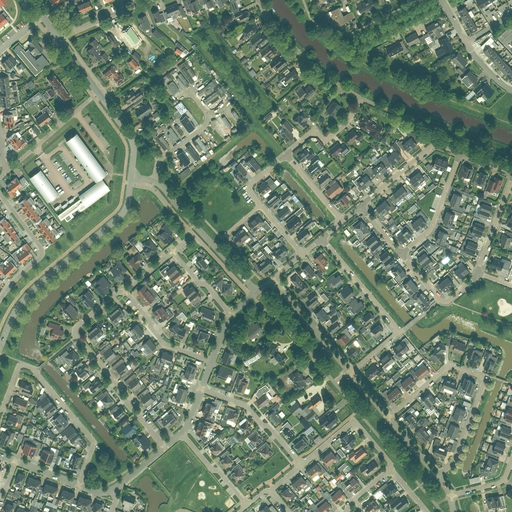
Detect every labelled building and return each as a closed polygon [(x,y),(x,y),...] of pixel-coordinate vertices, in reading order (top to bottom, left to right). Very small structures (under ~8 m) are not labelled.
[(89,0),(83,3),(86,10),(92,7),(89,0)] [(192,2),(190,0),(183,0),(187,11),(191,9),(192,12),(199,9),(195,1),(192,2)] [(375,7),(371,0),(369,0),(358,6),(356,4),(358,9),(357,10),(357,12),(358,13),(359,14),(361,14),(362,15),(368,12),(367,11),(375,7)] [(80,12),(86,10),(83,3),(78,5),(80,12)] [(171,5),(175,14),(178,12),(179,15),(181,14),(182,17),(186,16),(183,7),(179,9),(176,3),(171,5)] [(171,15),(175,14),(171,5),(165,7),(168,13),(165,15),(167,21),(168,22),(173,20),(171,15)] [(461,16),(468,12),(464,6),(458,10),(461,16)] [(343,16),(338,7),(329,12),(331,17),(332,16),(337,26),(353,18),(350,13),(343,16)] [(160,16),(158,10),(152,13),(155,21),(159,20),(160,23),(166,20),(163,14),(160,16)] [(242,13),(240,10),(234,14),(236,19),(239,17),(242,22),(245,20),(250,17),(249,16),(250,15),(250,14),(249,12),(248,11),(247,12),(246,11),(242,13)] [(471,17),(468,12),(461,16),(464,21),(471,17)] [(150,27),(145,15),(138,18),(141,24),(140,25),(139,26),(140,28),(141,29),(142,28),(143,30),(150,27)] [(471,17),(464,21),(467,27),(474,23),(471,17)] [(429,33),(423,36),(428,44),(433,41),(430,34),(435,31),(438,37),(444,33),(441,28),(437,21),(425,27),(429,33)] [(251,26),(249,23),(242,28),(243,30),(241,31),(245,36),(247,34),(249,37),(255,32),(254,31),(258,28),(254,24),(251,26)] [(474,23),(467,27),(470,32),(477,28),(474,23)] [(140,39),(131,27),(123,33),(132,45),(140,39)] [(162,34),(155,29),(152,33),(159,39),(162,34)] [(428,44),(423,36),(423,35),(418,38),(415,32),(411,35),(405,38),(409,45),(419,40),(421,43),(426,41),(430,48),(435,44),(433,41),(428,44)] [(107,37),(110,42),(115,39),(111,34),(107,37)] [(268,40),(263,35),(258,39),(256,36),(250,40),(253,43),(256,41),(260,46),(268,40)] [(453,49),(446,36),(438,41),(445,53),(448,52),(448,51),(453,49)] [(28,48),(29,50),(25,54),(21,49),(22,48),(18,44),(14,47),(15,48),(13,49),(35,75),(48,64),(49,63),(42,54),(35,60),(29,52),(30,51),(31,52),(34,49),(37,53),(39,51),(40,51),(42,49),(33,39),(31,40),(30,41),(29,42),(31,46),(28,48)] [(86,51),(90,56),(99,50),(96,46),(98,44),(94,39),(89,43),(92,46),(90,48),(89,47),(88,47),(86,48),(86,50),(86,51)] [(119,44),(115,39),(110,42),(114,47),(119,44)] [(483,51),(488,55),(493,50),(491,48),(493,46),(488,40),(481,46),(485,49),(483,51)] [(401,46),(399,41),(396,43),(396,44),(386,49),(388,53),(389,53),(391,56),(395,54),(395,53),(402,50),(404,53),(408,51),(404,44),(401,46)] [(186,49),(178,42),(175,44),(183,51),(186,49)] [(277,52),(272,46),(268,50),(266,47),(261,51),(263,54),(262,54),(266,59),(269,57),(269,58),(277,52)] [(102,54),(99,50),(90,56),(95,62),(100,58),(103,61),(108,58),(104,53),(102,54)] [(488,55),(492,60),(498,55),(493,50),(488,55)] [(467,62),(458,52),(452,59),(459,67),(456,70),(460,74),(465,69),(463,66),(467,62)] [(498,55),(492,60),(496,65),(502,59),(498,55)] [(6,59),(11,66),(16,63),(10,56),(6,59)] [(502,59),(496,65),(501,69),(506,64),(504,61),(506,59),(504,57),(502,59)] [(138,64),(133,58),(127,63),(133,69),(138,64)] [(287,63),(282,58),(279,61),(277,58),(270,64),(276,72),(287,63)] [(7,70),(11,66),(6,59),(1,63),(7,70)] [(192,64),(189,60),(187,61),(186,60),(182,63),(187,69),(190,66),(190,65),(192,64)] [(211,71),(205,63),(202,65),(208,74),(211,71)] [(511,68),(506,64),(501,69),(505,74),(511,68)] [(116,72),(111,65),(102,72),(107,79),(113,75),(115,78),(113,79),(116,82),(117,84),(124,79),(120,74),(118,75),(116,72)] [(181,69),(191,83),(194,80),(192,77),(195,74),(190,67),(186,69),(184,66),(181,69)] [(298,75),(293,70),(290,72),(290,71),(284,76),(282,73),(277,77),(280,80),(283,77),(285,80),(283,82),(285,85),(294,77),(294,78),(298,75)] [(474,75),(470,71),(464,76),(461,79),(464,82),(467,80),(470,83),(468,85),(471,88),(477,83),(474,81),(477,78),(474,75)] [(55,83),(59,81),(58,81),(58,80),(53,74),(53,73),(46,78),(53,87),(54,88),(57,86),(55,83)] [(180,74),(174,78),(182,90),(189,85),(180,74)] [(59,81),(55,83),(57,86),(54,88),(53,87),(50,89),(50,88),(46,91),(51,97),(54,95),(54,94),(57,91),(64,101),(70,96),(69,96),(65,89),(64,89),(65,88),(64,88),(59,81)] [(178,92),(170,81),(166,83),(174,95),(178,92)] [(201,94),(213,86),(211,83),(199,92),(201,94)] [(474,90),(478,94),(481,91),(487,98),(493,92),(489,87),(486,83),(483,86),(481,83),(474,90)] [(315,91),(310,85),(304,91),(301,89),(297,93),(301,97),(304,94),(308,98),(315,91)] [(160,94),(157,89),(151,94),(155,98),(160,94)] [(220,93),(218,90),(205,99),(209,105),(219,97),(218,95),(220,93)] [(467,97),(469,100),(476,93),(474,90),(467,97)] [(39,91),(26,101),(31,107),(43,98),(39,91)] [(130,93),(124,97),(128,102),(132,99),(134,102),(137,100),(143,96),(140,91),(135,95),(132,91),(130,93)] [(54,108),(63,102),(60,97),(51,102),(54,108)] [(187,110),(180,101),(174,105),(177,109),(179,107),(184,113),(187,110)] [(340,105),(334,101),(327,111),(332,114),(334,115),(336,112),(335,112),(340,105)] [(152,109),(147,103),(135,112),(140,118),(143,116),(144,117),(143,118),(146,122),(152,117),(149,113),(149,114),(148,112),(152,109)] [(239,114),(232,104),(228,107),(235,116),(233,117),(235,120),(237,118),(236,117),(239,114)] [(40,125),(44,122),(44,123),(47,121),(46,121),(50,118),(46,113),(50,110),(46,106),(40,110),(43,113),(35,119),(40,125)] [(4,121),(13,119),(13,116),(16,115),(15,110),(8,111),(8,114),(3,115),(4,121)] [(309,116),(304,111),(300,116),(299,115),(293,121),(302,129),(307,123),(305,121),(309,116)] [(195,127),(185,115),(180,119),(190,131),(195,127)] [(232,125),(224,115),(220,118),(228,128),(232,125)] [(324,119),(318,115),(316,119),(322,123),(324,119)] [(372,119),(363,115),(360,119),(363,120),(359,126),(366,130),(367,128),(372,131),(370,135),(376,138),(382,127),(371,121),(372,119)] [(287,124),(285,122),(281,125),(285,129),(281,133),(288,141),(293,137),(291,134),(291,133),(290,132),(293,130),(288,124),(287,124)] [(172,127),(179,137),(183,134),(176,124),(172,127)] [(224,135),(226,134),(220,125),(217,127),(221,131),(219,133),(220,135),(222,133),(224,135)] [(172,128),(166,132),(173,141),(179,137),(172,128)] [(407,141),(412,147),(417,144),(413,139),(416,137),(410,129),(406,133),(409,139),(407,141)] [(356,134),(353,130),(345,137),(348,141),(349,141),(351,143),(354,140),(356,138),(358,140),(363,136),(359,131),(356,134)] [(10,144),(11,144),(18,138),(14,133),(7,139),(7,140),(10,144)] [(103,169),(76,133),(66,141),(95,180),(96,179),(97,181),(79,196),(80,198),(74,202),(58,215),(61,219),(64,216),(67,220),(73,216),(71,213),(78,207),(80,210),(86,206),(109,189),(105,183),(100,177),(102,175),(101,175),(103,173),(103,171),(102,169),(103,169)] [(217,142),(212,133),(207,136),(206,133),(202,135),(209,147),(217,142)] [(155,138),(164,150),(170,146),(162,135),(160,137),(158,135),(155,138)] [(207,148),(199,137),(196,139),(198,142),(195,144),(200,151),(203,149),(204,150),(207,148)] [(20,140),(18,138),(11,144),(15,149),(19,145),(21,147),(27,143),(23,138),(20,140)] [(408,151),(412,147),(407,141),(404,143),(402,140),(400,142),(399,140),(396,142),(402,149),(404,147),(408,151)] [(394,151),(392,153),(397,160),(402,156),(398,152),(401,150),(394,142),(390,146),(394,151)] [(341,147),(338,143),(329,150),(334,156),(341,150),(344,154),(349,150),(344,144),(341,147)] [(199,157),(190,145),(184,149),(193,162),(199,157)] [(308,152),(306,149),(297,156),(302,161),(308,157),(309,159),(315,154),(311,150),(308,152)] [(189,160),(182,150),(179,152),(182,157),(180,158),(184,164),(189,160)] [(393,164),(397,160),(392,153),(389,155),(386,153),(382,156),(387,161),(389,160),(393,164)] [(319,160),(316,156),(311,161),(313,164),(308,168),(312,174),(321,167),(317,162),(319,160)] [(381,156),(377,159),(374,162),(377,166),(382,172),(387,169),(383,165),(386,162),(381,156)] [(260,166),(252,157),(246,162),(244,160),(241,162),(244,167),(247,164),(253,171),(260,166)] [(433,166),(438,169),(442,159),(441,158),(439,157),(438,157),(436,157),(433,165),(432,164),(430,166),(428,163),(425,166),(429,171),(433,168),(432,167),(433,166)] [(443,159),(442,159),(438,169),(444,170),(442,176),(445,178),(448,170),(445,169),(448,161),(446,160),(446,159),(444,159),(443,159)] [(247,173),(239,164),(235,168),(237,171),(233,175),(240,182),(246,178),(244,176),(247,173)] [(369,165),(366,168),(371,175),(374,172),(378,176),(382,172),(377,166),(374,168),(372,165),(370,167),(369,165)] [(468,167),(463,165),(458,176),(464,178),(465,175),(469,177),(472,168),(471,168),(472,167),(469,166),(468,167)] [(371,175),(366,168),(363,171),(364,172),(362,174),(364,176),(362,178),(360,176),(367,185),(372,181),(368,177),(371,175)] [(330,174),(326,169),(321,173),(323,175),(318,180),(322,185),(330,178),(328,176),(330,174)] [(57,194),(40,170),(30,178),(47,201),(57,194)] [(484,172),(482,171),(481,172),(480,171),(478,178),(475,177),(472,183),(476,184),(478,181),(483,184),(487,174),(484,173),(484,172)] [(419,172),(414,176),(422,185),(425,182),(429,179),(425,174),(422,176),(419,172)] [(363,189),(367,185),(360,176),(353,181),(357,186),(359,185),(363,189)] [(415,191),(419,187),(422,185),(414,176),(410,179),(413,183),(411,185),(415,191)] [(10,181),(11,181),(17,189),(20,186),(22,189),(29,184),(24,178),(22,179),(19,182),(16,177),(15,178),(15,177),(10,181)] [(502,180),(495,177),(493,180),(489,179),(486,189),(493,192),(495,188),(499,190),(502,180)] [(82,183),(79,179),(71,185),(74,189),(82,183)] [(277,185),(272,180),(268,184),(265,181),(262,183),(263,185),(257,189),(263,195),(270,188),(272,190),(277,185)] [(343,189),(335,180),(329,185),(331,187),(326,191),(331,197),(338,191),(339,193),(343,189)] [(14,191),(17,189),(11,181),(6,185),(9,189),(8,190),(7,191),(11,197),(16,193),(14,191)] [(360,191),(355,185),(352,188),(351,190),(354,191),(355,194),(357,194),(360,191)] [(402,186),(397,190),(403,196),(406,194),(408,197),(412,193),(408,188),(405,190),(402,186)] [(394,193),(393,193),(396,197),(393,200),(397,205),(402,202),(400,199),(403,196),(397,190),(396,189),(393,191),(394,193)] [(454,192),(452,197),(460,201),(462,195),(460,194),(460,193),(469,197),(470,194),(458,189),(456,193),(454,192)] [(353,197),(348,191),(336,201),(341,207),(353,197)] [(291,195),(288,192),(282,197),(281,195),(279,197),(276,193),(267,200),(272,207),(282,198),(284,201),(291,195)] [(22,207),(32,200),(30,197),(27,199),(25,197),(18,202),(22,207)] [(460,201),(452,197),(450,203),(458,206),(460,201)] [(480,208),(489,212),(491,206),(485,204),(486,200),(480,197),(476,207),(480,208)] [(22,208),(25,213),(32,207),(31,205),(34,203),(32,200),(22,207),(22,208)] [(292,205),(288,200),(283,204),(285,207),(277,213),(282,219),(291,212),(288,208),(292,205)] [(380,204),(386,211),(389,208),(391,212),(396,208),(391,202),(388,204),(385,200),(380,204)] [(380,204),(376,208),(379,212),(377,214),(383,221),(386,219),(384,217),(388,213),(386,211),(380,204)] [(32,207),(25,213),(29,217),(30,217),(40,209),(37,207),(34,209),(32,207)] [(487,217),(489,212),(480,208),(476,207),(480,208),(479,211),(476,210),(475,213),(474,212),(473,215),(480,218),(481,215),(487,217)] [(42,212),(40,209),(30,217),(33,222),(40,217),(38,215),(42,212)] [(418,218),(416,220),(421,226),(426,223),(423,219),(426,216),(421,210),(416,214),(418,218)] [(445,216),(453,219),(455,214),(461,216),(462,213),(455,210),(453,213),(447,211),(445,216)] [(253,218),(253,219),(259,226),(261,224),(267,232),(272,228),(265,220),(263,222),(258,215),(255,218),(255,217),(253,218)] [(301,222),(296,216),(287,224),(292,230),(301,222)] [(451,225),(453,219),(445,216),(443,222),(449,224),(448,227),(454,229),(455,226),(451,225)] [(473,227),(482,230),(484,225),(478,222),(479,218),(474,216),(471,222),(474,224),(473,227)] [(38,228),(48,221),(46,218),(43,220),(41,218),(34,223),(38,228)] [(259,226),(253,219),(252,220),(251,221),(248,224),(252,229),(250,230),(254,235),(257,233),(255,231),(256,230),(255,229),(259,226)] [(313,222),(310,219),(303,225),(305,228),(313,222)] [(421,226),(416,220),(413,222),(411,219),(409,221),(408,220),(406,222),(412,230),(415,228),(417,230),(421,226)] [(358,232),(365,225),(361,220),(357,224),(355,221),(349,226),(353,230),(355,228),(358,232)] [(48,221),(38,228),(38,229),(41,234),(48,228),(47,226),(50,224),(48,221)] [(0,232),(3,230),(4,232),(11,226),(8,222),(7,222),(0,227),(0,232)] [(170,229),(165,223),(161,227),(164,231),(160,234),(160,233),(157,236),(159,239),(161,238),(165,243),(173,237),(167,231),(170,229)] [(404,229),(402,232),(407,238),(412,235),(408,230),(411,229),(406,223),(402,227),(404,229)] [(367,224),(365,225),(358,232),(361,235),(358,237),(360,239),(359,239),(361,242),(362,241),(367,236),(366,234),(370,230),(369,230),(370,229),(367,224)] [(15,231),(11,226),(4,232),(6,234),(2,236),(5,239),(15,232),(15,231)] [(48,228),(41,234),(45,238),(56,230),(53,227),(50,230),(48,228)] [(482,230),(473,227),(472,230),(469,229),(467,234),(473,236),(474,233),(480,236),(482,230)] [(238,232),(244,240),(249,236),(251,239),(254,237),(249,232),(247,234),(242,228),(238,232)] [(310,234),(305,228),(296,235),(302,242),(310,234)] [(438,235),(446,238),(447,235),(450,236),(451,234),(453,235),(454,231),(448,228),(446,232),(440,230),(438,235)] [(56,230),(45,238),(49,243),(56,238),(54,236),(58,233),(56,230)] [(407,238),(402,232),(399,234),(397,231),(393,235),(397,240),(399,238),(403,242),(407,238)] [(15,232),(5,239),(7,242),(10,240),(12,242),(19,237),(15,232)] [(244,240),(238,232),(233,236),(237,242),(235,244),(239,249),(244,245),(241,243),(244,240)] [(511,232),(510,232),(508,236),(507,236),(507,235),(503,233),(501,238),(503,238),(500,245),(508,247),(510,240),(511,240),(511,232)] [(370,246),(378,240),(374,235),(369,238),(367,236),(362,241),(365,245),(367,243),(370,246)] [(445,241),(446,238),(438,235),(436,240),(442,243),(441,246),(447,248),(449,242),(445,241)] [(136,236),(130,240),(134,246),(131,248),(135,254),(139,251),(139,252),(144,249),(136,236)] [(463,241),(462,244),(475,249),(477,243),(471,241),(472,238),(466,236),(464,241),(463,241)] [(26,242),(24,239),(22,240),(20,238),(16,241),(20,247),(26,242)] [(157,248),(150,239),(144,243),(147,247),(143,250),(148,256),(151,253),(152,254),(151,254),(152,254),(154,252),(154,251),(158,248),(157,248)] [(378,240),(370,246),(373,250),(371,252),(374,256),(381,250),(379,248),(382,245),(378,240)] [(277,248),(283,255),(288,252),(284,247),(286,245),(282,241),(278,244),(280,246),(277,248)] [(21,251),(27,259),(32,255),(28,250),(31,248),(26,243),(21,246),(23,249),(21,251)] [(475,249),(462,244),(459,253),(465,255),(464,256),(469,258),(471,254),(473,255),(475,249)] [(27,259),(21,251),(19,248),(11,254),(16,260),(18,258),(22,262),(23,262),(27,259)] [(262,261),(268,268),(272,264),(268,259),(271,257),(268,253),(264,248),(263,248),(265,250),(263,252),(267,257),(266,258),(263,255),(260,258),(262,261)] [(283,255),(277,248),(273,252),(279,259),(283,255)] [(421,263),(429,257),(427,255),(427,254),(428,253),(423,248),(419,252),(421,254),(420,254),(420,255),(420,256),(417,258),(421,263)] [(381,258),(384,261),(391,255),(387,250),(382,254),(380,252),(375,256),(379,261),(381,258)] [(201,254),(199,252),(195,255),(199,259),(196,262),(203,269),(204,268),(205,270),(206,270),(208,268),(208,267),(207,266),(208,265),(202,257),(204,256),(202,253),(201,254)] [(142,259),(138,254),(134,258),(133,256),(127,261),(134,269),(140,265),(138,263),(142,259)] [(327,262),(320,254),(315,259),(319,264),(316,266),(321,272),(325,268),(323,266),(327,262)] [(395,260),(391,255),(384,261),(386,264),(383,266),(387,270),(392,266),(390,264),(395,260)] [(421,263),(425,268),(431,263),(432,266),(437,262),(431,255),(429,257),(421,263)] [(8,262),(5,265),(12,272),(17,267),(13,263),(15,261),(10,256),(6,260),(8,262)] [(458,267),(464,274),(468,270),(463,264),(465,262),(462,257),(459,259),(463,263),(458,267)] [(501,260),(494,258),(491,265),(497,267),(497,268),(500,270),(502,267),(508,269),(511,261),(502,258),(501,260)] [(268,268),(262,261),(257,265),(254,261),(252,263),(256,268),(258,266),(263,272),(268,268)] [(126,271),(119,262),(117,264),(111,270),(115,275),(114,277),(118,282),(124,276),(122,274),(126,271)] [(391,270),(395,275),(402,269),(398,264),(393,268),(392,266),(387,270),(389,272),(391,270)] [(5,265),(2,267),(0,265),(0,272),(1,274),(4,272),(7,276),(8,275),(8,276),(12,272),(5,265)] [(168,270),(166,268),(161,272),(165,277),(168,274),(171,276),(178,270),(174,265),(168,270)] [(314,273),(308,265),(302,269),(309,277),(314,273)] [(454,266),(449,269),(453,274),(455,272),(460,277),(464,274),(458,267),(456,269),(454,266)] [(397,282),(398,284),(403,280),(401,278),(406,274),(402,269),(395,275),(399,280),(397,282)] [(183,275),(178,270),(171,276),(169,278),(171,280),(169,282),(173,287),(178,282),(176,280),(183,275)] [(445,278),(443,280),(449,287),(453,283),(449,279),(452,277),(448,272),(444,276),(445,278)] [(303,283),(296,275),(291,279),(297,287),(295,289),(300,295),(308,288),(303,282),(303,283)] [(327,280),(329,283),(332,281),(336,286),(343,280),(339,275),(334,278),(332,276),(327,280)] [(111,285),(103,276),(97,281),(94,284),(96,287),(103,296),(109,290),(108,288),(111,285)] [(223,280),(220,277),(214,282),(217,285),(218,285),(220,286),(222,287),(222,292),(226,292),(226,294),(232,294),(232,289),(231,289),(231,284),(227,284),(227,282),(226,281),(224,281),(223,281),(223,283),(223,282),(222,281),(223,280)] [(398,284),(402,288),(405,286),(407,289),(414,283),(410,278),(405,282),(403,280),(398,284)] [(444,291),(449,287),(443,280),(440,282),(439,280),(434,284),(437,289),(440,286),(444,291)] [(140,295),(138,295),(142,300),(154,290),(155,290),(152,287),(151,288),(147,283),(137,291),(140,295)] [(410,298),(415,294),(413,292),(418,288),(414,283),(407,289),(410,292),(407,294),(410,298)] [(189,296),(196,291),(192,286),(190,288),(188,285),(183,290),(189,296)] [(354,292),(348,285),(341,291),(343,295),(341,296),(346,303),(351,298),(349,296),(354,292)] [(93,296),(88,290),(83,295),(85,297),(82,300),(88,308),(94,303),(90,298),(93,296)] [(160,298),(154,290),(142,300),(146,305),(151,301),(153,304),(160,298)] [(196,291),(189,296),(192,301),(191,302),(195,307),(201,302),(199,300),(201,298),(199,296),(200,295),(198,293),(199,293),(196,291)] [(317,296),(313,291),(309,295),(311,298),(306,302),(310,307),(318,301),(315,298),(317,296)] [(419,303),(426,297),(422,292),(417,296),(415,294),(410,298),(414,302),(416,300),(419,303)] [(76,304),(70,296),(66,299),(70,303),(66,306),(66,307),(63,310),(65,313),(66,312),(70,318),(74,315),(74,316),(78,312),(73,306),(76,304)] [(426,297),(419,303),(421,306),(418,308),(422,312),(427,308),(425,306),(430,302),(426,297)] [(358,301),(355,298),(349,303),(356,312),(364,305),(360,301),(358,303),(357,302),(358,301)] [(153,312),(157,317),(165,310),(163,307),(165,305),(162,301),(155,306),(157,308),(153,312)] [(118,308),(114,311),(120,318),(123,316),(125,318),(130,315),(128,313),(125,309),(123,311),(119,307),(118,308)] [(213,311),(202,307),(199,313),(204,315),(202,319),(212,322),(215,315),(212,314),(213,311)] [(328,316),(321,308),(315,313),(322,321),(328,316)] [(337,311),(334,309),(329,314),(331,317),(337,311)] [(165,310),(157,317),(160,322),(165,318),(167,320),(173,315),(170,311),(168,313),(165,310)] [(120,318),(114,311),(110,314),(111,315),(110,315),(113,319),(111,321),(114,325),(115,327),(120,323),(117,320),(120,318)] [(374,317),(370,312),(363,318),(365,320),(362,322),(367,328),(372,323),(370,321),(374,317)] [(338,319),(336,316),(331,320),(333,323),(327,327),(332,333),(340,327),(335,321),(338,319)] [(169,329),(174,335),(180,327),(178,324),(181,322),(177,317),(172,322),(174,324),(169,329)] [(56,324),(49,322),(48,327),(53,329),(51,337),(57,339),(58,336),(61,337),(64,330),(55,327),(56,324)] [(262,329),(257,322),(251,327),(249,324),(244,328),(247,331),(248,330),(253,336),(255,334),(257,337),(261,333),(259,331),(262,329)] [(133,334),(141,327),(139,325),(138,325),(137,324),(132,328),(130,326),(125,330),(127,332),(130,330),(133,334)] [(383,329),(379,324),(372,330),(376,335),(373,337),(376,340),(381,336),(379,333),(383,329)] [(180,327),(174,335),(182,338),(185,332),(188,333),(191,327),(185,325),(184,328),(180,327)] [(206,328),(197,325),(196,328),(196,333),(199,334),(198,338),(201,340),(201,341),(204,342),(205,341),(206,342),(209,333),(205,332),(206,328)] [(100,338),(103,335),(104,336),(108,333),(106,331),(103,328),(101,329),(98,326),(97,326),(96,326),(93,329),(99,336),(100,338)] [(133,334),(130,336),(136,343),(140,339),(138,336),(144,332),(143,331),(143,330),(141,328),(141,327),(133,334)] [(347,331),(349,330),(346,327),(340,333),(342,336),(337,339),(342,345),(352,336),(347,331)] [(93,329),(89,332),(89,333),(88,334),(92,337),(89,339),(92,343),(94,345),(98,341),(96,339),(99,336),(93,329)] [(137,344),(143,351),(153,342),(153,341),(151,339),(150,339),(149,338),(144,343),(142,340),(137,344)] [(456,340),(453,339),(450,346),(454,347),(453,350),(457,351),(457,352),(462,354),(465,344),(456,341),(456,340)] [(360,345),(356,340),(350,344),(352,347),(347,351),(352,357),(360,350),(357,347),(360,345)] [(402,341),(398,344),(404,352),(409,348),(411,351),(414,347),(409,342),(406,345),(402,341)] [(153,342),(143,351),(148,357),(153,353),(151,351),(156,346),(155,345),(155,344),(154,342),(153,342)] [(113,351),(118,348),(116,346),(112,349),(110,347),(112,346),(109,343),(99,352),(103,356),(104,354),(106,357),(113,351)] [(445,349),(441,343),(433,349),(435,351),(431,354),(431,355),(429,357),(434,363),(436,361),(438,363),(444,357),(441,353),(441,352),(445,349)] [(276,346),(272,344),(268,352),(272,354),(274,356),(280,364),(285,361),(284,360),(287,358),(284,355),(281,357),(278,353),(276,355),(274,352),(276,346)] [(404,352),(398,344),(393,348),(396,352),(394,354),(398,358),(399,360),(403,357),(401,355),(404,352)] [(482,352),(475,349),(470,347),(466,357),(470,358),(469,362),(475,365),(479,355),(481,356),(482,352)] [(235,351),(231,349),(230,352),(226,351),(222,360),(230,363),(233,354),(235,354),(236,353),(235,351)] [(79,357),(73,350),(69,353),(67,350),(59,356),(64,362),(68,359),(72,364),(79,357)] [(116,355),(113,351),(106,357),(109,359),(107,361),(110,365),(120,356),(118,353),(116,355)] [(154,366),(159,368),(162,362),(165,363),(168,353),(165,352),(163,351),(161,358),(158,357),(154,366)] [(492,353),(486,351),(483,357),(487,359),(484,368),(491,370),(494,361),(490,359),(492,353)] [(388,352),(384,356),(390,363),(395,360),(388,352)] [(168,353),(165,363),(170,365),(168,368),(171,369),(173,363),(171,362),(173,355),(172,355),(171,354),(169,353),(168,353)] [(390,363),(384,356),(380,360),(384,365),(382,367),(386,372),(388,370),(386,367),(390,363)] [(119,372),(126,366),(123,362),(124,361),(122,358),(112,366),(115,370),(117,369),(119,372)] [(186,369),(195,373),(197,368),(196,368),(197,367),(192,365),(193,362),(186,359),(185,365),(188,366),(186,369)] [(423,364),(419,367),(425,375),(430,371),(425,366),(428,364),(424,359),(421,361),(423,364)] [(88,367),(84,363),(76,370),(82,377),(87,373),(85,370),(88,367)] [(377,368),(374,364),(365,372),(370,378),(377,373),(379,376),(384,371),(380,366),(377,368)] [(129,370),(126,366),(119,372),(121,374),(119,376),(123,380),(133,371),(131,368),(129,370)] [(232,371),(220,366),(217,376),(226,379),(227,376),(230,377),(232,371)] [(412,369),(410,371),(414,375),(416,373),(421,379),(425,375),(419,367),(414,371),(412,369)] [(194,377),(195,373),(186,369),(185,373),(182,372),(180,377),(187,379),(188,376),(193,378),(193,377),(194,377)] [(299,373),(297,371),(294,374),(293,373),(289,376),(291,378),(290,379),(293,382),(293,381),(297,386),(296,386),(300,390),(307,385),(303,380),(304,379),(302,376),(302,374),(299,373)] [(405,379),(412,386),(416,383),(412,377),(414,375),(410,371),(406,374),(408,377),(405,379)] [(129,384),(131,387),(138,381),(135,377),(137,376),(134,373),(124,381),(128,385),(129,384)] [(243,377),(238,375),(235,381),(237,382),(240,383),(237,390),(238,391),(240,392),(241,391),(244,393),(248,383),(242,381),(243,377)] [(388,383),(390,386),(396,381),(393,378),(388,383)] [(447,389),(451,380),(445,378),(442,385),(440,384),(438,390),(440,391),(441,389),(443,390),(444,387),(447,389)] [(466,389),(470,380),(464,378),(462,384),(459,383),(457,390),(462,392),(464,387),(467,388),(466,389)] [(103,385),(97,379),(92,383),(89,380),(83,386),(86,389),(89,386),(94,392),(103,385)] [(412,386),(405,379),(403,381),(400,379),(396,382),(400,387),(402,385),(407,390),(412,386)] [(456,382),(451,380),(447,389),(453,391),(451,395),(454,396),(456,391),(453,389),(456,382)] [(465,394),(473,397),(476,391),(473,390),(475,383),(470,381),(470,380),(466,389),(465,394)] [(31,385),(22,381),(20,388),(26,390),(25,393),(31,396),(33,389),(30,388),(31,385)] [(138,381),(131,387),(134,389),(132,391),(135,395),(146,386),(143,383),(142,385),(138,381)] [(398,389),(400,387),(396,382),(394,384),(396,387),(392,390),(398,398),(402,394),(398,389)] [(179,389),(178,393),(187,396),(188,391),(188,390),(183,388),(184,385),(178,383),(176,388),(179,389)] [(269,389),(265,384),(259,389),(255,394),(256,395),(258,398),(256,400),(261,406),(264,404),(265,402),(267,402),(269,400),(264,394),(269,389)] [(144,402),(151,396),(148,392),(149,391),(147,388),(137,396),(140,400),(142,399),(144,402)] [(108,393),(106,390),(103,393),(103,392),(96,397),(99,401),(100,399),(104,403),(103,404),(106,407),(110,404),(113,401),(108,394),(108,393)] [(393,402),(398,398),(392,390),(389,392),(387,390),(385,392),(384,391),(382,393),(386,398),(389,396),(393,402)] [(187,396),(178,393),(176,396),(173,395),(171,400),(178,403),(179,400),(184,402),(184,400),(185,401),(187,396)] [(425,396),(431,404),(434,401),(437,405),(441,402),(436,397),(434,398),(429,393),(425,396)] [(153,394),(151,396),(144,402),(146,404),(145,405),(146,408),(148,410),(158,401),(156,398),(154,399),(152,398),(155,396),(153,394)] [(43,406),(45,408),(52,402),(46,395),(37,403),(41,408),(43,406)] [(322,400),(318,395),(311,401),(311,402),(307,405),(302,409),(296,401),(289,407),(295,414),(299,411),(303,416),(311,409),(310,408),(314,405),(315,406),(322,400)] [(434,407),(431,404),(425,396),(421,400),(426,406),(423,408),(427,413),(434,407)] [(27,401),(16,397),(13,405),(24,409),(27,401)] [(58,409),(52,402),(45,408),(47,410),(45,412),(48,417),(58,409)] [(204,407),(214,411),(215,409),(218,409),(220,404),(214,402),(213,405),(207,402),(205,405),(204,407)] [(455,402),(452,410),(463,414),(465,409),(459,407),(461,404),(455,402)] [(279,406),(277,404),(271,409),(273,411),(269,415),(275,423),(282,418),(275,410),(279,406)] [(117,408),(115,406),(110,411),(112,414),(113,413),(118,419),(126,412),(120,406),(118,408),(117,408)] [(152,416),(159,411),(156,407),(149,412),(152,416)] [(214,411),(204,407),(204,408),(203,410),(204,410),(202,413),(209,416),(208,419),(214,421),(215,418),(212,417),(214,411)] [(404,419),(407,423),(415,417),(417,415),(414,412),(416,411),(412,407),(408,411),(410,413),(404,419)] [(164,414),(172,424),(176,420),(177,419),(173,415),(176,413),(171,408),(164,414)] [(238,413),(227,409),(223,419),(227,420),(228,418),(229,419),(229,420),(233,421),(233,420),(235,421),(238,413)] [(463,414),(452,410),(449,418),(454,421),(456,417),(461,420),(463,414)] [(511,414),(506,412),(505,416),(501,415),(500,420),(506,422),(507,419),(511,421),(511,414)] [(24,416),(17,413),(16,416),(10,414),(7,422),(15,425),(16,422),(21,423),(24,416)] [(55,421),(57,423),(65,417),(64,415),(62,415),(61,413),(55,417),(54,415),(49,419),(52,423),(55,421)] [(326,424),(328,427),(338,419),(333,413),(327,418),(326,416),(325,415),(319,420),(323,426),(326,424)] [(164,414),(157,420),(162,425),(164,423),(167,427),(168,426),(169,427),(172,424),(164,414)] [(54,426),(60,432),(64,428),(63,426),(68,421),(66,419),(66,418),(65,417),(57,423),(54,426)] [(305,427),(309,424),(303,417),(299,420),(305,427)] [(417,420),(415,417),(407,423),(411,428),(417,422),(419,425),(421,423),(423,426),(429,421),(427,419),(424,421),(421,417),(417,420)] [(252,427),(244,418),(238,423),(239,423),(238,423),(238,425),(241,428),(241,429),(243,432),(244,431),(245,433),(252,427)] [(449,428),(457,431),(459,426),(453,424),(454,421),(448,419),(445,427),(449,428)] [(132,425),(127,420),(122,424),(124,427),(121,429),(127,435),(132,431),(134,433),(137,431),(135,429),(137,427),(135,423),(132,425)] [(197,426),(207,430),(208,428),(211,428),(213,423),(207,420),(206,423),(200,421),(198,424),(197,426)] [(502,426),(500,430),(509,433),(511,428),(504,426),(505,423),(498,420),(497,424),(502,426)] [(283,431),(289,438),(294,434),(290,428),(292,426),(287,421),(282,425),(285,429),(283,431)] [(70,438),(77,432),(71,425),(61,434),(64,438),(68,435),(70,438)] [(314,429),(311,425),(303,431),(304,433),(306,435),(314,429)] [(205,435),(207,430),(197,426),(196,426),(197,426),(196,428),(197,429),(195,432),(202,434),(201,437),(204,442),(207,440),(208,437),(205,435)] [(415,432),(419,437),(426,431),(422,426),(415,432)] [(455,437),(457,431),(449,428),(447,434),(441,431),(440,435),(451,439),(453,436),(455,437)] [(509,433),(500,430),(496,428),(493,436),(499,439),(500,436),(507,438),(509,433)] [(15,432),(9,430),(7,433),(3,432),(2,435),(3,436),(0,442),(8,445),(11,437),(13,438),(15,432)] [(248,436),(251,440),(247,443),(251,448),(255,445),(262,440),(256,433),(254,431),(248,436)] [(426,431),(419,437),(423,441),(428,437),(429,439),(428,442),(430,443),(434,434),(430,433),(429,434),(426,431)] [(77,432),(70,438),(76,445),(78,443),(83,448),(87,444),(77,432)] [(356,440),(351,434),(347,437),(345,435),(341,439),(343,441),(341,442),(346,448),(348,447),(349,448),(354,443),(353,442),(356,440)] [(150,443),(143,435),(140,438),(138,435),(132,440),(137,446),(140,443),(144,448),(145,448),(147,446),(150,443)] [(306,438),(304,435),(301,437),(302,438),(294,444),(298,450),(301,447),(302,448),(306,444),(306,443),(304,440),(306,438)] [(26,452),(28,453),(33,439),(25,436),(22,442),(25,444),(23,451),(26,452)] [(232,445),(236,442),(231,436),(227,439),(232,445)] [(498,441),(499,439),(493,436),(491,440),(496,442),(495,446),(503,449),(505,444),(498,441)] [(220,439),(217,437),(212,441),(214,444),(210,448),(215,454),(217,453),(218,453),(220,451),(220,450),(222,449),(216,442),(220,439)] [(433,453),(438,455),(442,447),(440,446),(440,445),(439,444),(441,440),(438,439),(435,438),(433,445),(436,446),(433,453)] [(42,443),(38,441),(33,439),(28,453),(30,453),(30,454),(34,455),(36,448),(39,449),(42,443)] [(442,447),(438,455),(444,458),(447,450),(450,451),(454,452),(458,442),(454,440),(453,443),(454,443),(453,445),(449,444),(448,446),(446,446),(445,448),(442,447)] [(49,450),(46,449),(48,446),(47,445),(42,443),(40,449),(43,450),(40,458),(44,459),(44,458),(46,459),(49,450)] [(267,445),(264,443),(256,450),(257,452),(260,451),(262,453),(261,453),(264,456),(266,457),(272,452),(267,445)] [(503,449),(495,446),(490,444),(489,448),(487,452),(494,454),(495,452),(501,454),(503,449)] [(366,453),(362,447),(355,453),(353,451),(348,455),(352,459),(355,456),(358,460),(366,453)] [(55,452),(49,450),(46,459),(48,460),(51,462),(54,454),(57,455),(59,449),(56,448),(55,452)] [(73,454),(71,459),(80,462),(82,457),(74,454),(75,451),(70,449),(68,452),(73,454)] [(229,453),(227,450),(222,454),(224,457),(220,460),(226,467),(228,465),(228,466),(231,463),(232,461),(227,455),(229,453)] [(330,450),(326,454),(332,461),(336,457),(339,460),(341,458),(337,454),(335,455),(330,450)] [(487,463),(496,467),(498,460),(493,459),(494,456),(487,453),(486,457),(487,458),(488,459),(487,463)] [(332,461),(326,454),(321,458),(326,463),(323,465),(327,470),(330,468),(327,465),(332,461)] [(80,462),(71,459),(69,463),(65,461),(63,466),(69,468),(70,465),(78,468),(80,462)] [(378,467),(373,461),(367,467),(365,464),(360,468),(364,473),(367,471),(370,474),(378,467)] [(311,466),(317,474),(319,476),(323,472),(326,475),(328,473),(322,466),(320,468),(315,462),(311,466)] [(243,469),(238,463),(233,467),(235,470),(231,473),(237,480),(239,478),(239,479),(242,476),(243,474),(241,471),(243,469)] [(496,467),(487,463),(484,469),(483,469),(480,469),(480,475),(484,475),(484,474),(488,474),(489,471),(494,473),(496,467)] [(312,478),(317,474),(311,466),(306,470),(311,476),(308,478),(312,482),(315,480),(312,478)] [(347,478),(349,481),(355,487),(359,484),(356,480),(358,479),(359,478),(351,469),(349,471),(351,474),(347,478)] [(25,475),(19,473),(16,482),(22,484),(25,475)] [(302,486),(305,489),(309,486),(309,485),(311,483),(307,479),(305,481),(300,475),(296,479),(302,486)] [(26,486),(32,488),(35,479),(30,477),(26,486)] [(38,498),(40,492),(38,491),(41,481),(35,479),(32,488),(31,492),(36,494),(35,497),(34,497),(33,500),(36,501),(38,498)] [(302,486),(296,479),(291,483),(296,488),(293,490),(297,495),(302,491),(299,489),(302,486)] [(351,491),(355,487),(349,481),(345,484),(342,481),(340,483),(342,486),(344,488),(346,486),(351,491)] [(49,494),(53,484),(48,482),(47,483),(43,492),(49,494)] [(393,485),(391,482),(391,483),(385,488),(383,485),(377,489),(382,494),(385,492),(389,497),(397,490),(395,487),(396,486),(394,484),(393,485)] [(58,486),(53,484),(49,494),(55,496),(58,487),(57,487),(58,486)] [(26,487),(23,486),(20,491),(15,489),(13,495),(18,497),(19,494),(22,496),(26,487)] [(285,489),(285,488),(280,492),(282,494),(283,494),(287,499),(290,497),(293,500),(294,498),(296,496),(292,491),(290,493),(286,488),(285,489)] [(340,488),(336,492),(341,499),(346,495),(340,488)] [(60,498),(66,500),(69,492),(63,489),(60,498)] [(331,496),(337,503),(341,499),(336,492),(334,490),(329,494),(327,491),(324,493),(328,497),(330,495),(331,496)] [(75,494),(69,492),(66,500),(72,503),(75,494)] [(83,507),(86,498),(87,496),(81,495),(81,496),(80,496),(77,505),(83,507)] [(135,498),(125,495),(123,502),(125,503),(123,508),(129,510),(131,505),(132,506),(135,498)] [(495,506),(492,496),(486,498),(488,504),(484,505),(486,511),(491,510),(491,507),(495,506),(495,507),(495,506)] [(493,496),(492,496),(495,506),(499,505),(500,509),(505,507),(504,501),(500,501),(499,496),(493,497),(493,496)] [(401,500),(398,497),(390,504),(394,509),(397,506),(400,510),(406,506),(407,506),(407,504),(409,503),(408,502),(408,501),(406,499),(405,499),(404,497),(401,500)] [(86,498),(83,507),(81,510),(86,511),(89,511),(91,507),(89,507),(92,500),(86,498)] [(136,499),(136,509),(145,509),(145,502),(142,502),(142,499),(136,499)] [(368,503),(375,511),(378,508),(381,511),(384,508),(379,502),(379,503),(377,504),(373,499),(368,503)] [(322,504),(327,510),(332,507),(326,500),(322,504)] [(321,511),(325,511),(327,510),(322,504),(319,501),(315,505),(313,502),(310,504),(314,509),(317,507),(321,511)] [(16,505),(17,503),(14,502),(13,505),(8,503),(4,511),(11,511),(13,508),(15,509),(16,505)] [(99,511),(102,504),(96,502),(93,511),(96,511),(99,511)] [(367,511),(373,511),(375,511),(368,503),(363,507),(367,511)]
